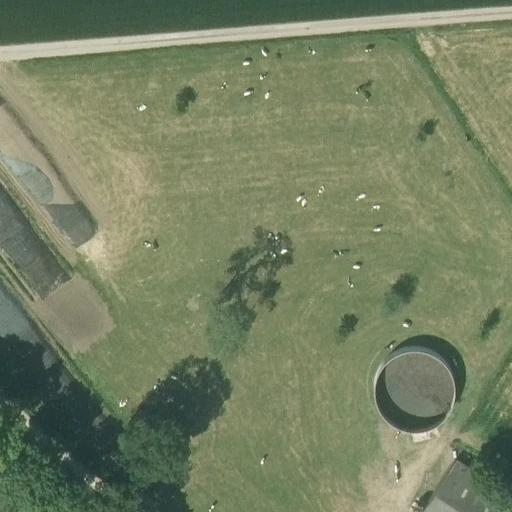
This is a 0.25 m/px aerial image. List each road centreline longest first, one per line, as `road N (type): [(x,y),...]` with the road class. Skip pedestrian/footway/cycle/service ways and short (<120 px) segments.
road 1 (track): [(511,14),(0,56)]
road 2 (track): [(122,511),(0,410)]
